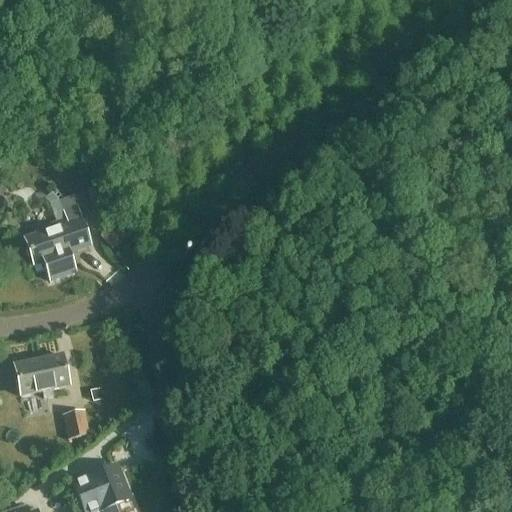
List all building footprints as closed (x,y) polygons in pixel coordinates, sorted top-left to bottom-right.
[(82,174),(57,182),(63,202),(88,195),(82,174)] [(48,284),(73,275),(67,256),(88,248),(74,209),(61,213),(64,220),(33,231),(36,238),(23,242),(32,268),(34,274),(44,271),(48,284)] [(102,240),(111,251),(122,241),(113,230),(102,240)] [(43,400),(52,398),(51,391),(67,388),(60,357),(14,367),(20,398),(41,394),(43,400)] [(62,415),(66,439),(87,436),(83,411),(62,415)] [(95,462),(117,456),(114,446),(92,452),(95,462)] [(114,470),(73,485),(82,511),(116,511),(114,506),(126,501),(114,470)]
